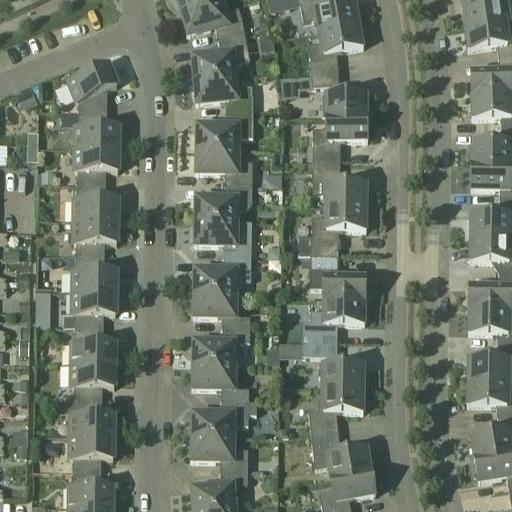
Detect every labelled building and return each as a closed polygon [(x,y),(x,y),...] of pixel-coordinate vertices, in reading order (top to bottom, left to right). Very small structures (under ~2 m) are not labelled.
[(173,0),(179,20),(220,8),(217,0),(173,0)] [(319,38),(358,31),(354,8),(327,13),(324,0),(296,0),(299,12),(302,29),(317,27),(319,38)] [(511,27),(511,0),(488,0),(490,6),(461,10),(464,33),(503,28),(511,27)] [(186,42),(214,34),(216,42),(217,48),(244,42),(241,26),(238,15),(223,20),(220,8),(179,20),(186,42)] [(511,50),(507,51),(505,43),(503,28),(464,33),(466,43),(467,57),(496,53),(498,65),(511,63),(511,50)] [(310,82),(337,80),(336,59),(362,54),(360,43),(358,31),(319,38),(320,42),(321,50),(307,52),(309,68),(310,82)] [(247,59),(244,42),(217,48),(219,61),(190,64),(192,87),(234,83),(233,71),(238,71),(249,66),(247,59)] [(470,102),(510,101),(509,78),(511,77),(511,63),(498,65),(499,77),(469,78),(470,102)] [(106,97),(116,93),(113,87),(114,87),(109,74),(108,74),(107,72),(68,88),(76,109),(79,108),(78,120),(106,120),(106,97)] [(337,80),(310,82),(311,95),(338,93),(337,80)] [(294,84),(295,96),(311,95),(310,82),(294,84)] [(234,83),(192,87),(195,111),(224,108),(225,121),(252,119),(252,93),(235,95),(234,83)] [(327,125),(366,124),(366,100),(321,101),(321,113),(326,113),(327,125)] [(510,101),(470,102),(471,126),(500,125),(500,137),(511,137),(511,123),(511,124),(510,101)] [(118,134),(105,134),(106,120),(78,120),(62,119),(62,133),(75,133),(75,156),(118,156),(118,140),(117,140),(118,134)] [(252,119),(225,121),(225,133),(195,133),(194,156),(236,158),(235,146),(252,145),(252,119)] [(366,124),(327,125),(327,136),(312,136),(312,155),(312,169),(339,169),(339,148),(367,147),(366,124)] [(511,137),(500,137),(500,149),(471,149),(470,173),(510,173),(510,150),(511,150),(511,137)] [(37,139),(27,139),(27,152),(37,152),(37,139)] [(27,168),(37,168),(37,152),(27,152),(27,168)] [(118,156),(75,156),(74,178),(78,178),(77,192),(105,192),(105,178),(117,179),(117,172),(118,156)] [(236,158),(194,156),(194,180),(224,180),(224,193),(251,193),(252,169),(236,170),(236,158)] [(339,169),(312,169),(311,202),(326,202),(326,214),(366,214),(366,191),(339,190),(339,169)] [(511,173),(510,174),(510,173),(470,173),(470,196),(499,197),(499,209),(511,209),(511,173)] [(116,206),(104,206),(105,192),(77,192),(77,205),(74,205),(73,228),(116,228),(117,212),(116,212),(116,206)] [(251,211),(251,206),(251,193),(224,193),(224,205),(194,205),(193,228),(235,229),(235,217),(241,217),(241,216),(247,216),(251,211)] [(511,209),(499,209),(499,221),(469,221),(469,244),(511,245),(511,209)] [(366,214),(326,214),(326,225),(311,225),(311,243),(299,243),(298,262),(309,262),(309,263),(337,263),(338,237),(365,238),(366,214)] [(116,228),(73,228),(73,250),(76,250),(76,264),(103,264),(104,250),(116,251),(116,244),(116,228)] [(246,241),(241,241),(235,241),(235,229),(193,228),(193,252),(223,252),(223,265),(250,265),(250,252),(250,246),(246,241)] [(498,281),(511,281),(511,245),(469,244),(469,268),(498,268),(498,281)] [(337,263),(309,263),(309,295),(325,296),(324,307),(364,308),(365,284),(337,284),(337,263)] [(115,278),(103,278),(103,264),(76,264),(76,277),(73,277),(72,300),(115,300),(115,284),(115,278)] [(192,300),(234,301),(234,289),(240,289),(240,278),(250,278),(250,265),(223,265),(222,277),(192,277),(192,300)] [(511,281),(498,281),(498,293),(468,293),(468,316),(508,317),(508,294),(511,294),(511,281)] [(75,336),(102,336),(102,322),(114,323),(115,316),(115,300),(72,300),(72,322),(75,322),(75,336)] [(222,337),(249,337),(249,324),(239,324),(239,313),(234,313),(234,301),(192,300),(192,324),(222,324),(222,337)] [(364,308),(324,307),(324,319),(309,319),(309,329),(301,329),(301,351),(336,351),(336,331),(364,331),(364,308)] [(511,328),(508,329),(508,317),(468,316),(468,340),(497,340),(497,353),(511,353),(511,328)] [(114,350),(102,350),(102,336),(75,336),(75,349),(71,349),(71,372),(114,372),(114,356),(114,350)] [(249,337),(222,337),(221,349),(191,349),(191,372),(233,373),(233,361),(239,361),(239,350),(249,350),(249,337)] [(336,351),(301,351),(301,364),(336,364),(336,351)] [(511,353),(497,353),(497,365),(467,365),(467,388),(507,389),(507,378),(511,377),(511,353)] [(74,408),(101,408),(101,394),(113,395),(113,388),(114,388),(114,372),(71,372),(71,394),(74,394),(74,408)] [(220,409),(248,409),(248,396),(238,396),(238,385),(233,385),(233,373),(191,372),(190,396),(221,396),(220,409)] [(323,395),(363,396),(363,372),(318,372),(318,384),(323,384),(323,395)] [(507,389),(467,388),(466,412),(496,412),(497,425),(511,423),(511,412),(506,412),(507,389)] [(363,396),(323,395),(323,407),(317,407),(317,417),(307,417),(310,442),(337,439),(335,419),(362,419),(363,396)] [(113,422),(101,422),(101,408),(74,408),(74,421),(70,421),(70,444),(113,444),(113,428),(113,422)] [(190,444),(232,445),(232,433),(247,433),(248,422),(255,422),(256,409),(248,409),(220,409),(220,421),(190,421),(190,444)] [(511,423),(497,425),(498,437),(469,442),(473,465),(511,458),(511,456),(509,436),(511,435),(511,423)] [(337,439),(310,442),(314,476),(330,474),(331,485),(371,478),(367,455),(340,460),(337,439)] [(72,480),(100,480),(100,466),(112,467),(112,460),(113,460),(113,444),(70,444),(70,466),(73,466),(72,480)] [(220,481),(247,480),(247,457),(232,457),(232,445),(190,444),(189,468),(220,468),(220,481)] [(511,458),(473,465),(477,489),(506,484),(508,496),(511,495),(511,458)] [(371,478),(331,485),(333,496),(318,499),(320,511),(348,511),(348,506),(374,501),(371,478)] [(112,494),(100,494),(100,480),(72,480),(72,493),(69,493),(68,511),(111,511),(112,500),(111,500),(112,494)] [(190,511),(233,511),(232,504),(238,503),(237,492),(247,491),(247,480),(220,481),(220,493),(190,496),(190,511)]
